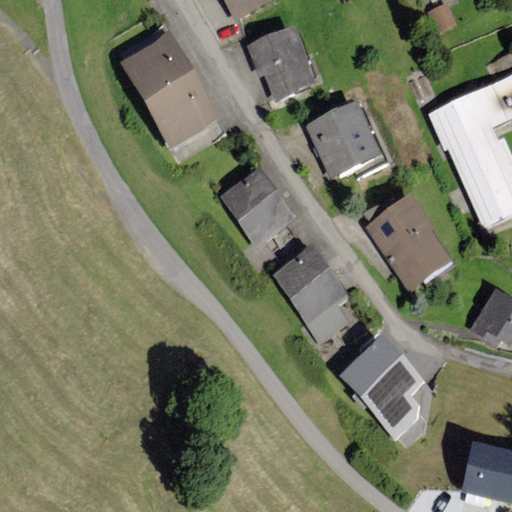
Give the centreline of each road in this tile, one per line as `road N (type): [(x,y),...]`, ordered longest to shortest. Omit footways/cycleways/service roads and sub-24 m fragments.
road 1 (residential): [(50,0),(63,76),(88,137),(139,221),(328,452),(392,511)]
road 2 (residential): [(179,0),(354,272),(407,332),(511,366)]
